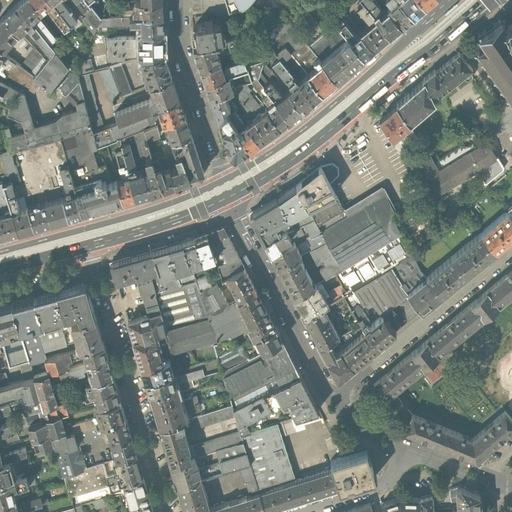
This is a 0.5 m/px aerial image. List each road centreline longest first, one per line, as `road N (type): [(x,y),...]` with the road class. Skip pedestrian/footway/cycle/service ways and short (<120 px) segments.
road 1 (residential): [(166,511),(87,239)]
road 2 (residential): [(225,190),(335,399)]
road 3 (primary): [(225,190),(280,159),(410,53)]
road 4 (residential): [(511,251),(335,399)]
road 5 (residential): [(225,190),(180,49),(176,0)]
road 6 (primary): [(87,239),(225,190)]
road 7 (residential): [(406,449),(388,481),(302,511)]
